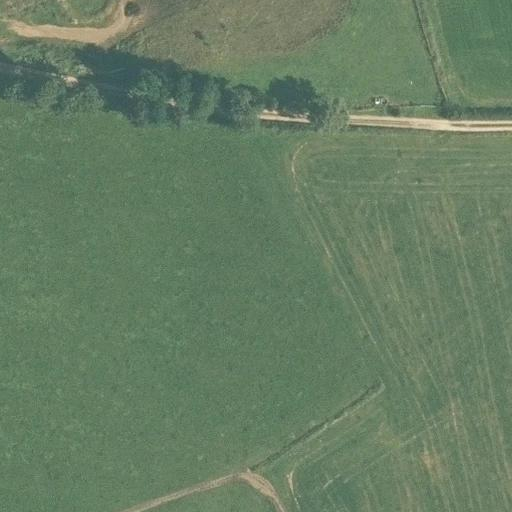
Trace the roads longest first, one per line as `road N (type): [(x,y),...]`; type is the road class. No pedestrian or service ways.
road 1 (track): [(0,63),(195,109),(511,127)]
road 2 (track): [(130,511),(240,477),(259,483),(279,511)]
